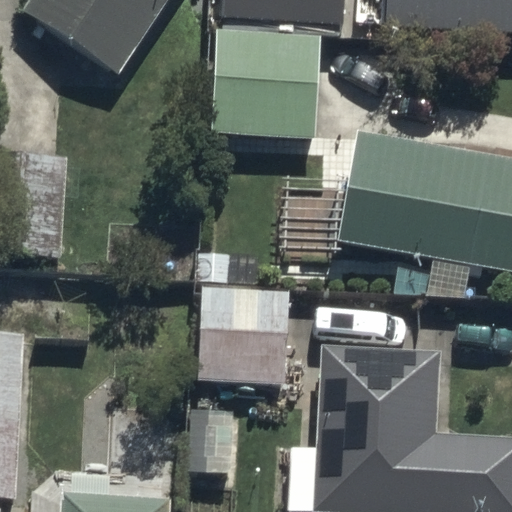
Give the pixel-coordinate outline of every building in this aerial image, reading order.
[(43,0),(25,29),(120,92),(180,0),(43,0)] [(347,0),(214,0),(213,38),(346,43),(347,0)] [(511,0),(385,0),(383,43),(511,48),(511,0)] [(321,55),(214,48),(208,149),(315,156),(321,55)] [(511,182),(358,154),(337,263),(511,296),(511,182)] [(66,175),(0,173),(0,272),(65,274),(66,175)] [(285,306),(199,303),(196,398),(282,401),(285,306)] [(12,511),(17,354),(0,353),(0,511),(12,511)] [(443,375),(322,369),(317,461),(289,460),(285,511),(511,511),(511,455),(439,452),(443,375)] [(171,511),(172,500),(62,493),(60,511),(171,511)]
